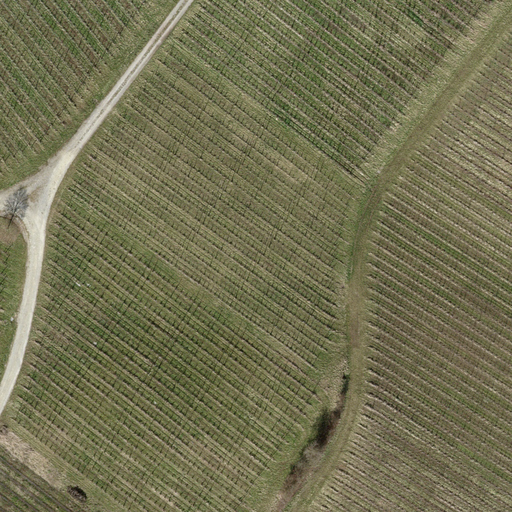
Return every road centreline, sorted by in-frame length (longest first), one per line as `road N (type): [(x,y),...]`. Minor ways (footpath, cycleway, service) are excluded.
road 1 (track): [(304,511),(344,449),(359,404),(365,242),(375,203),(511,17)]
road 2 (track): [(0,403),(25,327),(38,225),(63,165)]
road 3 (track): [(63,165),(187,0)]
